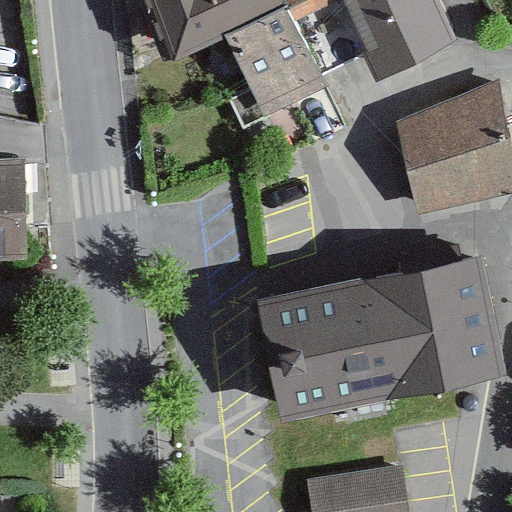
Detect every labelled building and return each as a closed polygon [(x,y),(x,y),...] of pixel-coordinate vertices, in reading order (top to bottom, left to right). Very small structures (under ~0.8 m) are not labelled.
[(144,0),(166,46),(226,18),(266,0),(144,0)] [(327,69),(296,0),(266,0),(226,18),(263,98),(327,69)] [(443,0),(296,0),(327,69),(375,47),(381,61),(456,27),(443,0)] [(511,145),(497,72),(397,113),(417,205),(511,184),(511,145)] [(0,244),(27,245),(26,142),(0,142),(0,244)] [(484,239),(258,284),(263,307),(282,404),(508,359),(484,239)] [(407,511),(401,465),(307,478),(311,511),(407,511)]
